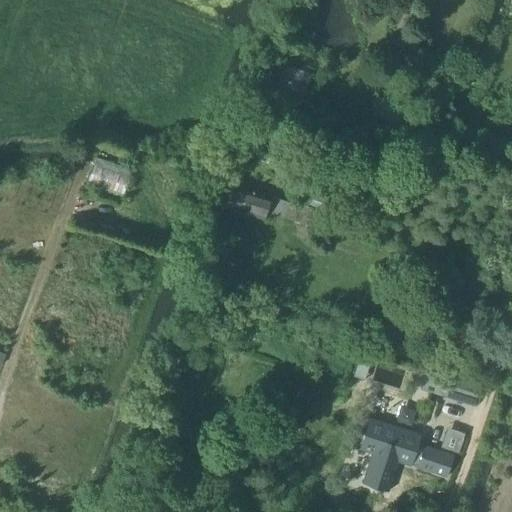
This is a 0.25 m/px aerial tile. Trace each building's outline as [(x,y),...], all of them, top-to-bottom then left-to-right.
[(260,82),(304,97),(311,75),(267,60),(260,82)] [(368,118),(412,132),(420,109),(375,94),(368,118)] [(120,199),(131,171),(95,158),(85,187),(120,199)] [(285,216),(323,229),(329,213),(290,201),(289,202),(233,183),(226,206),(264,218),(266,211),(285,217),(285,216)] [(440,380),(424,375),(420,388),(435,393),(437,386),(440,380)] [(452,380),(447,398),(461,403),(467,385),(452,380)] [(395,396),(380,394),(378,408),(393,410),(395,396)] [(360,448),(372,452),(364,475),(368,476),(365,484),(383,490),(386,482),(390,483),(397,460),(408,464),(415,444),(418,435),(370,419),(360,448)] [(415,467),(446,477),(453,455),(423,445),(422,446),(415,444),(408,464),(415,467)]
